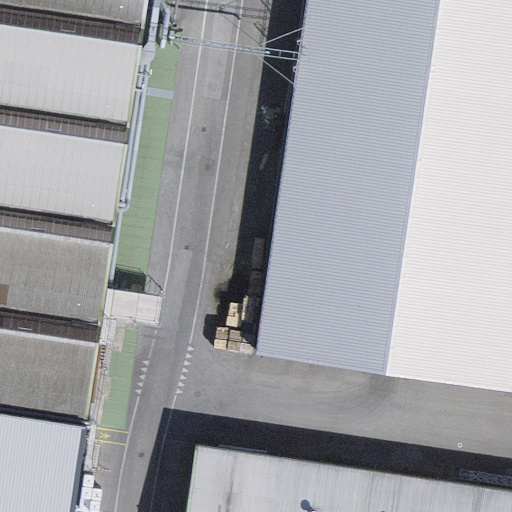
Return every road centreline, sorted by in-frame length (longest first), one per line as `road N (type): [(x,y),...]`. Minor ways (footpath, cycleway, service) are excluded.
road 1 (unknown): [(153,405),(213,0)]
road 2 (unknown): [(153,405),(511,445)]
